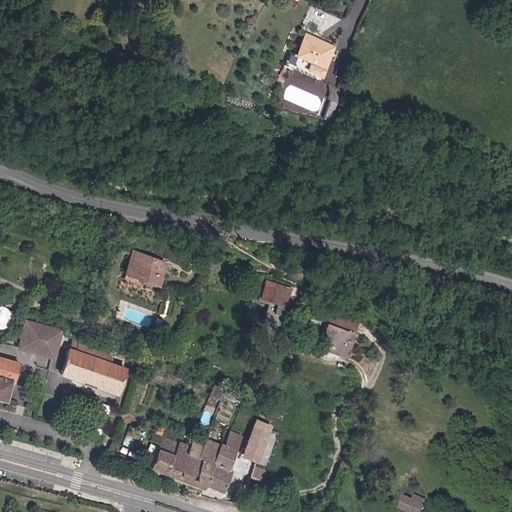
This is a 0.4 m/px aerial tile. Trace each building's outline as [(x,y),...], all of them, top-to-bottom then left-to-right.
[(292,51),(319,65),(328,45),(302,32),(292,51)] [(130,255),(162,267),(164,262),(132,251),(130,255)] [(162,267),(130,255),(124,274),(155,285),(162,267)] [(288,290),(265,282),(260,298),(271,302),(266,317),(278,321),(288,290)] [(0,327),(2,328),(6,326),(9,323),(10,319),(10,315),(7,311),(5,308),(0,306),(0,327)] [(166,321),(160,319),(157,330),(162,332),(166,321)] [(60,333),(27,320),(17,346),(51,358),(60,333)] [(316,344),(344,355),(354,332),(325,321),(316,344)] [(74,350),(78,339),(71,337),(69,348),(74,350)] [(74,350),(69,348),(61,374),(117,392),(125,367),(109,362),(113,351),(78,339),(74,350)] [(0,358),(0,397),(4,399),(9,380),(12,380),(17,363),(0,358)] [(260,454),(269,430),(254,424),(244,448),(260,454)] [(225,469),(242,436),(229,430),(223,445),(203,438),(200,448),(153,430),(148,440),(156,443),(147,469),(200,489),(221,494),(230,471),(225,469)] [(237,495),(244,497),(248,485),(241,483),(237,495)] [(420,511),(427,498),(417,493),(410,505),(420,511)]
